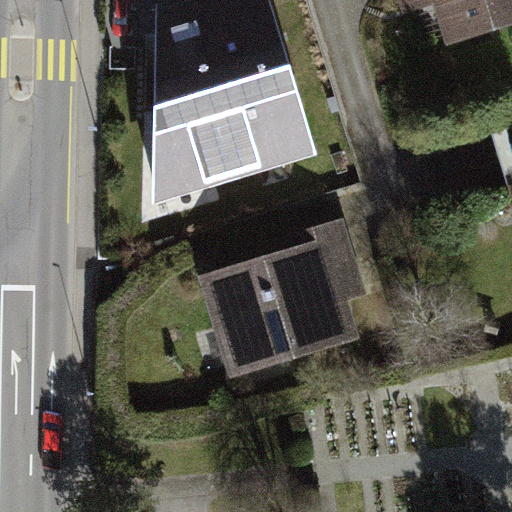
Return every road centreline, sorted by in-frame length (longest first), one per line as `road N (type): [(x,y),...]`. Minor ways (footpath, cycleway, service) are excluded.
road 1 (tertiary): [(19,245),(13,511)]
road 2 (tertiary): [(19,245),(23,0)]
